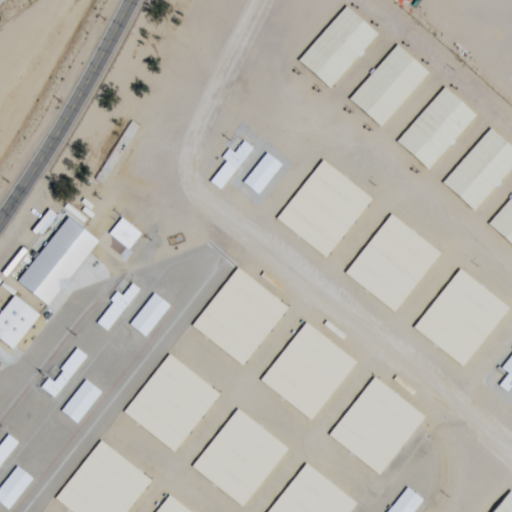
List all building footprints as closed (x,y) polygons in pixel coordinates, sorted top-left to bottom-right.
[(511,6),(511,0),(471,0),(460,12),(483,35),(511,6)] [(511,64),(511,26),(493,46),(511,64)] [(428,171),(478,115),(445,86),(396,141),(428,171)] [(474,212),(511,169),(511,145),(491,127),(441,182),(474,212)] [(234,153),(231,151),(209,180),(222,190),(254,148),(244,140),(234,153)] [(257,194),(283,166),(269,152),(243,180),(257,194)] [(373,198),(322,159),(277,221),(328,259),(373,198)] [(511,245),(511,195),(488,225),(511,245)] [(345,275),(397,313),(442,252),(390,214),(345,275)] [(101,240),(69,216),(18,282),(50,306),(101,240)] [(290,307),(237,267),(191,326),(244,367),(290,307)] [(465,368),(511,306),(459,268),(413,329),(465,368)] [(118,292),(96,321),(109,331),(141,289),(132,282),(122,295),(118,292)] [(171,306),(155,293),(129,324),(146,337),(171,306)] [(41,314),(15,295),(0,313),(0,338),(14,349),(41,314)] [(358,361),(305,322),(260,382),(314,421),(358,361)] [(88,356),(76,346),(42,388),(54,398),(88,356)] [(221,393),(168,353),(123,413),(176,453),(221,393)] [(499,385),(508,392),(511,387),(511,354),(500,370),(507,374),(499,385)] [(329,437),(382,476),(426,415),(373,377),(329,437)] [(61,410),(77,423),(103,392),(86,379),(61,410)] [(289,447),(237,408),(192,468),(244,507),(289,447)] [(0,443),(0,467),(21,438),(9,430),(0,443)] [(71,511),(127,511),(152,479),(99,439),(55,500),(71,511)] [(350,511),(358,502),(306,463),(268,511),(350,511)] [(0,487),(0,502),(9,510),(35,479),(18,466),(0,487)] [(413,511),(424,499),(406,486),(386,511),(413,511)] [(191,511),(168,495),(155,511),(191,511)]
